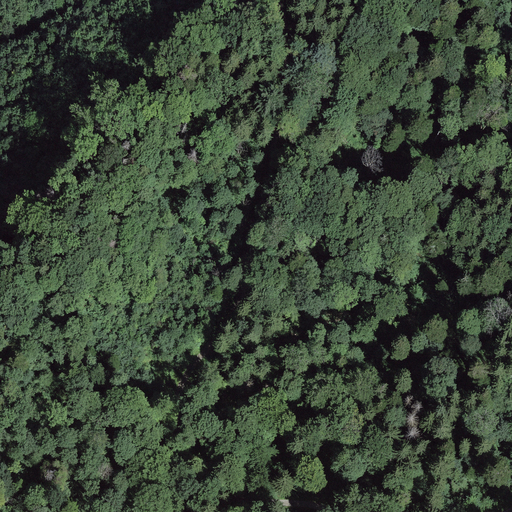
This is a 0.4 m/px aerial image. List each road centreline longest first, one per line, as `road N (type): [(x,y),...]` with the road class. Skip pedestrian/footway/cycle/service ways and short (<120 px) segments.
road 1 (track): [(340,511),(216,491),(194,465),(178,424),(178,391),(232,314),(275,145),(284,41),(276,0)]
road 2 (track): [(364,0),(334,80),(259,213)]
